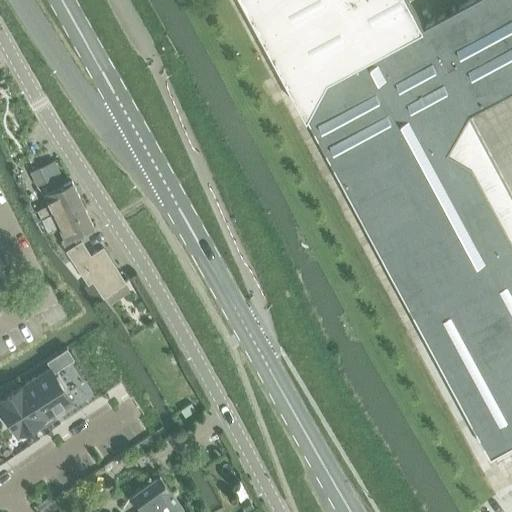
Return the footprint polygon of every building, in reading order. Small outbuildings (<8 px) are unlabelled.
[(244,0),(411,308),(492,455),(511,443),(511,235),(473,164),(449,150),(471,112),(511,89),(511,0),(469,0),(424,24),(410,0),(244,0)] [(49,162),(29,171),(35,185),(47,179),(49,184),(39,190),(42,195),(44,194),(48,203),(49,204),(50,209),(79,195),(71,181),(63,185),(51,161),(49,162)] [(37,210),(36,210),(40,219),(47,231),(57,226),(56,224),(86,210),(79,195),(50,209),(49,204),(43,207),(37,210)] [(93,224),(86,210),(56,224),(57,226),(63,238),(61,239),(66,249),(64,250),(87,283),(95,278),(104,289),(120,279),(101,248),(90,255),(81,240),(88,237),(83,228),(93,224)] [(67,349),(66,347),(59,352),(67,363),(74,359),(67,349)] [(49,367),(22,384),(47,423),(54,419),(51,414),(71,401),(69,398),(75,394),(62,374),(56,378),(49,367)] [(22,384),(0,397),(0,409),(2,412),(0,413),(13,433),(15,432),(17,436),(37,423),(40,427),(47,423),(22,384)] [(190,403),(180,409),(184,416),(195,410),(190,403)] [(174,511),(180,508),(158,476),(130,496),(141,511),(174,511)] [(248,497),(239,502),(244,511),(245,511),(254,507),(248,497)]
